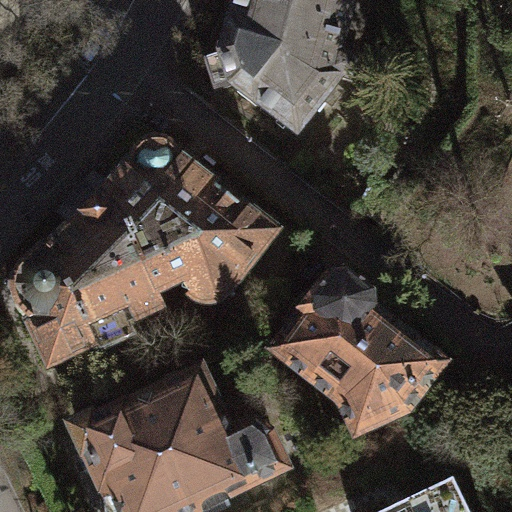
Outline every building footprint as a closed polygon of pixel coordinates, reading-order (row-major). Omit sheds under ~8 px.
[(352,0),(238,0),(222,55),(204,63),(214,91),(230,85),(296,135),(341,77),(352,81),(358,62),(337,56),(352,0)] [(130,165),(107,190),(147,269),(164,260),(193,301),(209,302),(227,297),(271,231),(181,162),(174,151),(163,143),(146,143),(134,153),(130,165)] [(147,269),(107,190),(100,180),(65,217),(75,225),(48,252),(43,248),(8,282),(14,305),(28,321),(51,369),(163,310),(147,269)] [(328,280),(273,352),(324,391),(318,399),(338,432),(352,428),(357,434),(406,407),(414,396),(423,404),(446,378),(437,368),(439,363),(367,308),(367,296),(346,280),(328,280)] [(97,411),(65,426),(80,460),(92,454),(118,511),(187,511),(282,468),(268,439),(251,425),(245,412),(238,403),(225,397),(213,402),(200,374),(101,420),(97,411)] [(465,511),(453,484),(392,511),(465,511)]
